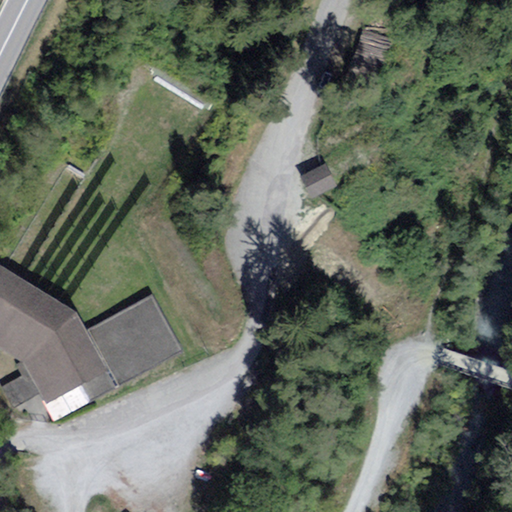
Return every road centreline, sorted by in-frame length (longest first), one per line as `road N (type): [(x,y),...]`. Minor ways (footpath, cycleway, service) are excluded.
road 1 (unclassified): [(2,446),(100,425),(238,359),(252,325),(268,187),(336,0)]
road 2 (track): [(511,380),(421,350),(410,357),(396,389),(388,451),(359,511)]
